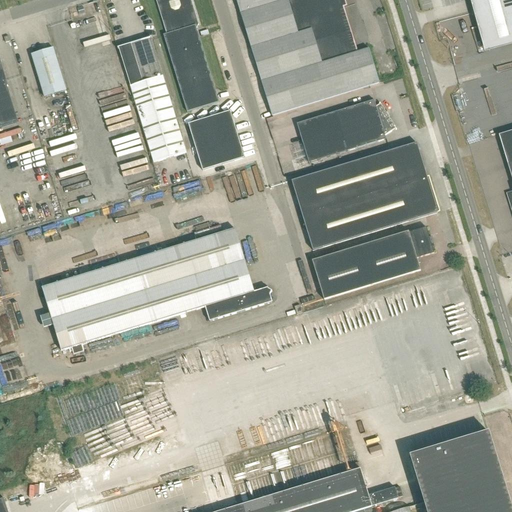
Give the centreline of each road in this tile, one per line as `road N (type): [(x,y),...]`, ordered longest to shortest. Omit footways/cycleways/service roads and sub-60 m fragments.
road 1 (unclassified): [(311,308),(217,0)]
road 2 (tertiary): [(511,348),(430,81)]
